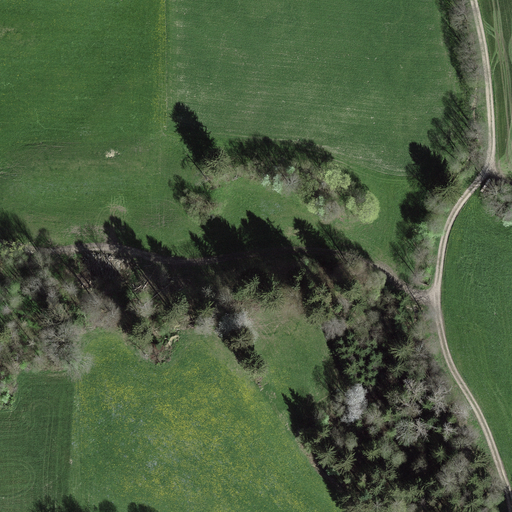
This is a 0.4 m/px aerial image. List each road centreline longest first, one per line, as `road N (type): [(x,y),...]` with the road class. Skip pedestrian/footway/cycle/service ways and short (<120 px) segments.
road 1 (track): [(470,0),(490,152),(485,173),(448,226),(435,293),(437,343),(478,418),(509,511)]
road 2 (track): [(435,293),(398,291),(374,268),(308,252),(263,253),(239,264),(169,263),(96,240),(0,239)]
